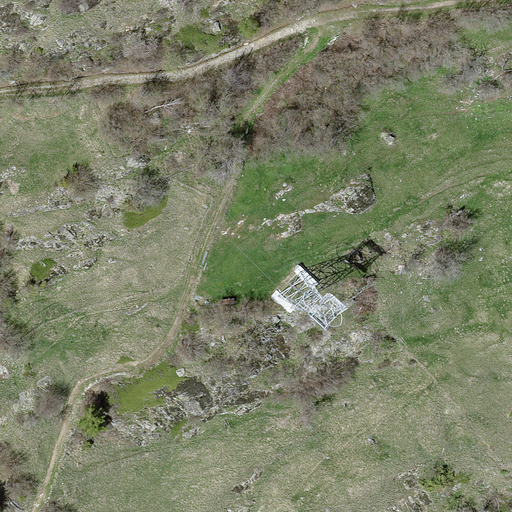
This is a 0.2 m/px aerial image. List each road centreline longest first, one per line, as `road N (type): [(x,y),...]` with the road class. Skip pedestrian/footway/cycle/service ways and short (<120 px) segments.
road 1 (track): [(331,18),(184,73),(0,92)]
road 2 (track): [(480,0),(331,18)]
